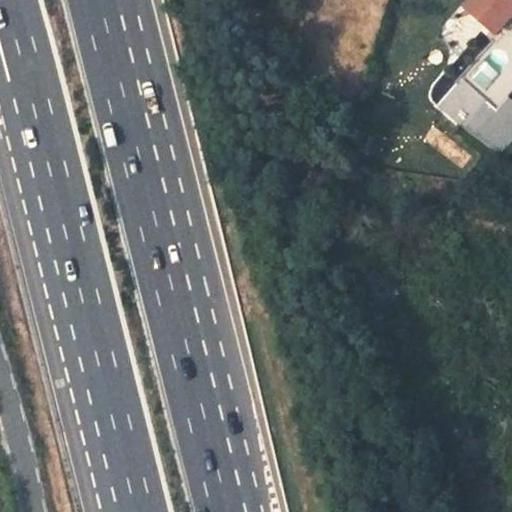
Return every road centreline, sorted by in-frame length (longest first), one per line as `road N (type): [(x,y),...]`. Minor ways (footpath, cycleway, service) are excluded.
road 1 (trunk): [(232,511),(106,0)]
road 2 (trunk): [(64,218),(138,511)]
road 3 (trunk): [(8,0),(64,218)]
road 4 (trunk): [(0,69),(64,218)]
road 5 (residential): [(0,377),(33,511)]
